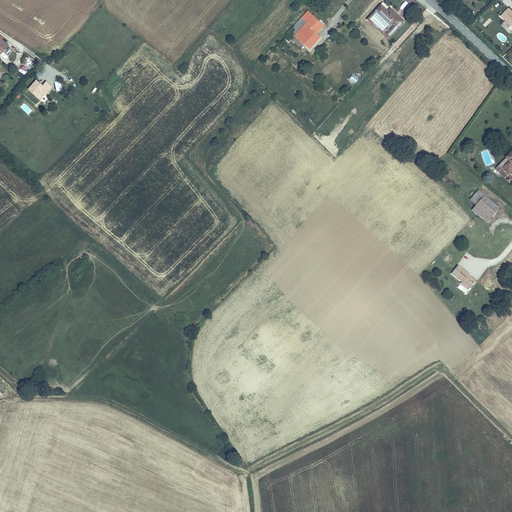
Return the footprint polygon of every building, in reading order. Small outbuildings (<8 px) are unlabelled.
[(398,15),(390,8),(388,11),(381,5),(366,21),(387,39),(401,23),(396,18),(398,15)] [(511,10),(509,7),(501,15),(511,26),(511,24),(511,10)] [(322,28),(307,13),(286,35),(299,48),(303,44),(295,36),(308,23),(313,27),(310,30),(315,35),(322,28)] [(295,36),(303,44),(308,49),(319,38),(315,35),(310,30),(313,27),(308,23),(295,36)] [(22,59),(21,64),(26,65),(28,55),(18,53),(17,58),(22,59)] [(354,84),(361,75),(356,71),(348,79),(354,84)] [(41,99),(45,94),(43,91),(47,87),(49,90),(53,86),(48,81),(43,85),(37,80),(30,88),(41,99)] [(455,156),(460,150),(456,146),(451,153),(455,156)] [(511,152),(496,170),(510,183),(511,181),(511,175),(511,173),(511,152)] [(473,205),(480,197),(474,191),(466,200),(473,205)] [(495,209),(480,197),(473,205),(468,210),(483,223),(495,209)] [(471,285),(463,277),(455,268),(447,275),(457,285),(464,292),(471,285)] [(462,294),(464,292),(457,285),(455,287),(462,294)]
